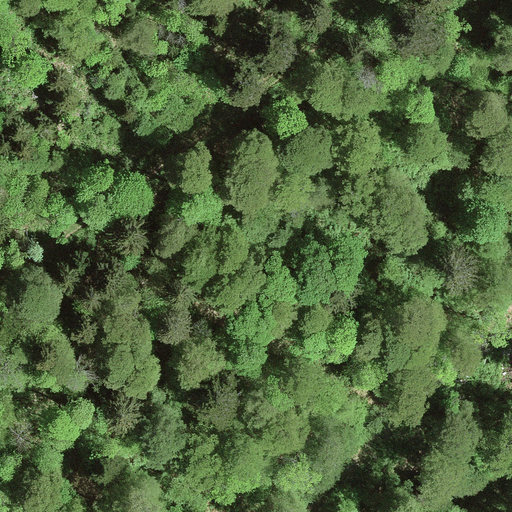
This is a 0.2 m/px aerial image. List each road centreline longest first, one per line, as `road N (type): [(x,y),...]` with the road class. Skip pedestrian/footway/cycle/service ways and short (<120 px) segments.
road 1 (track): [(377,0),(189,152),(0,263)]
road 2 (track): [(511,312),(418,390),(296,511)]
